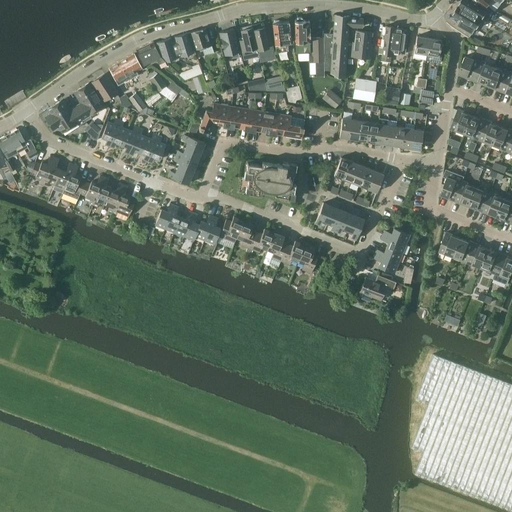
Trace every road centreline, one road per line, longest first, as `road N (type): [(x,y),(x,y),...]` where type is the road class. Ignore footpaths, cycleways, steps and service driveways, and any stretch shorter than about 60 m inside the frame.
road 1 (unclassified): [(25,112),(134,42),(225,15),(322,5),(433,16)]
road 2 (residential): [(201,199),(223,142),(298,154),(331,144),(401,159)]
road 3 (residential): [(201,199),(43,139),(25,112)]
road 4 (residential): [(362,255),(223,200),(201,199)]
road 5 (residential): [(511,240),(429,208),(437,160)]
